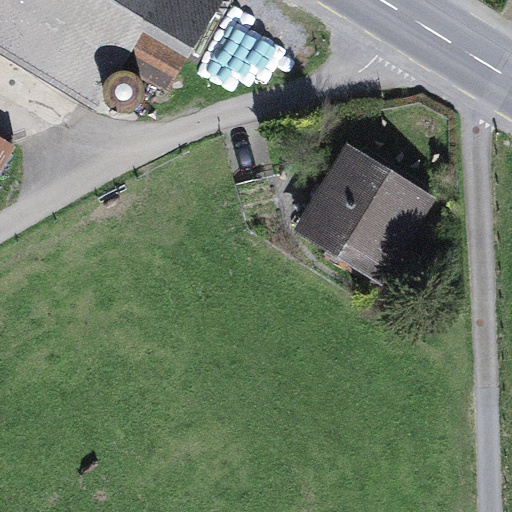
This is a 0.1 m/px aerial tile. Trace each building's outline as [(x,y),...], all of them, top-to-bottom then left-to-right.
[(142,24),(187,50),(217,1),(215,0),(0,0),(0,48),(93,104),(119,61),(142,24)] [(142,24),(119,61),(164,88),(187,50),(142,24)] [(110,80),(104,94),(110,108),(124,114),(139,108),(144,94),(139,80),(124,74),(110,80)] [(0,164),(12,145),(0,138),(0,164)] [(350,155),(303,232),(380,280),(428,203),(350,155)]
